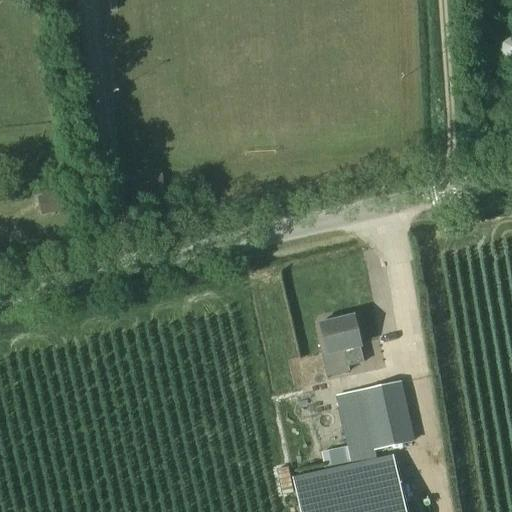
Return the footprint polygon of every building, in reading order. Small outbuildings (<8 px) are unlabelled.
[(511,39),(509,39),(503,45),(502,54),(507,60),(511,60),(511,39)] [(167,198),(162,173),(126,182),(132,206),(167,198)] [(63,211),(58,189),(46,192),(46,195),(37,197),(41,216),(63,211)] [(360,347),(353,317),(319,325),(326,353),(321,354),(327,378),(347,373),(346,367),(363,363),(359,347),(360,347)] [(351,465),(377,459),(376,451),(414,442),(401,383),(336,397),(349,458),(351,465)] [(404,511),(392,456),(377,459),(351,465),(293,478),(299,511),(404,511)]
